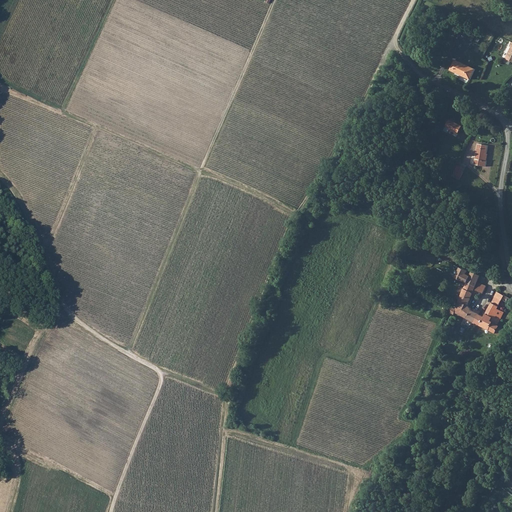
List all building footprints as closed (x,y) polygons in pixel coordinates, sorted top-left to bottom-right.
[(461,35),(474,41),(477,34),(464,28),(461,35)] [(454,59),(449,70),(469,80),(474,70),(454,59)] [(447,134),(449,130),(458,134),(461,127),(448,121),(443,132),(447,134)] [(477,144),(473,164),(484,166),(485,161),(484,161),(484,159),(487,146),(477,144)] [(462,171),(458,169),(454,177),(458,179),(462,171)] [(464,272),(458,269),(454,278),(460,281),(460,280),(463,276),(464,272)] [(473,287),(476,281),(476,280),(478,277),(470,272),(469,274),(467,278),(464,282),(464,283),(473,287)] [(475,291),(480,292),(481,293),(484,286),(476,281),(473,287),(472,289),(475,291)] [(464,283),(461,288),(470,292),(472,289),(473,287),(464,283)] [(461,288),(456,303),(466,306),(469,301),(470,299),(468,298),(469,295),(470,292),(461,288)] [(493,297),(490,303),(496,306),(500,300),(493,297)] [(469,309),(466,306),(456,303),(455,306),(454,310),(451,309),(449,314),(452,315),(453,312),(462,317),(465,318),(469,309)] [(495,309),(496,306),(490,303),(487,309),(494,312),(495,309)] [(469,309),(465,318),(472,322),(478,314),(470,310),(469,309)] [(478,314),(472,322),(499,336),(502,330),(498,328),(499,326),(497,324),(502,312),(495,309),(494,312),(487,309),(483,316),(478,314)]
